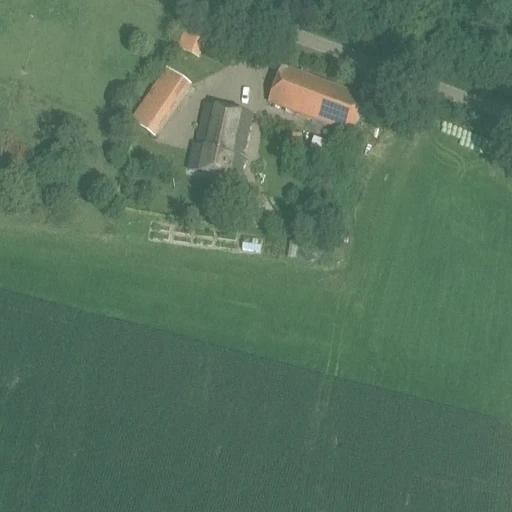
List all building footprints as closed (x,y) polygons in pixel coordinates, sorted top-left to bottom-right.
[(198,58),(208,36),(189,28),(180,51),(198,58)] [(354,136),(367,100),(283,68),(269,104),(354,136)] [(156,137),(193,90),(171,74),(135,121),(156,137)] [(244,161),(253,116),(206,106),(198,148),(194,148),(189,172),(242,183),(246,162),(244,161)] [(259,218),(264,198),(248,195),(245,216),(259,218)]
